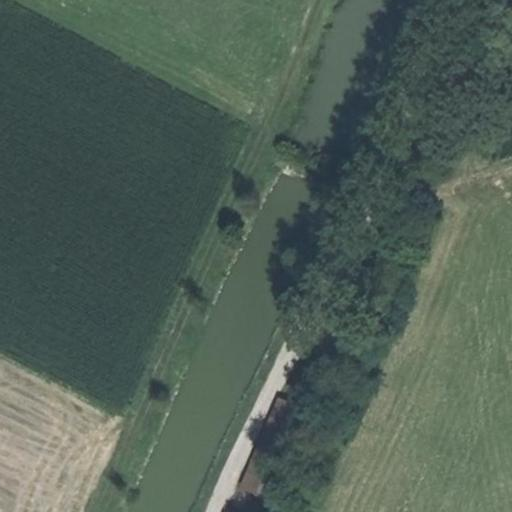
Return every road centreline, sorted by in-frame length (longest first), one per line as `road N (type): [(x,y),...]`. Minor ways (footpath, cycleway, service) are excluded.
road 1 (track): [(213,511),(449,0)]
road 2 (track): [(317,0),(110,511)]
road 3 (track): [(511,175),(425,207),(358,204)]
